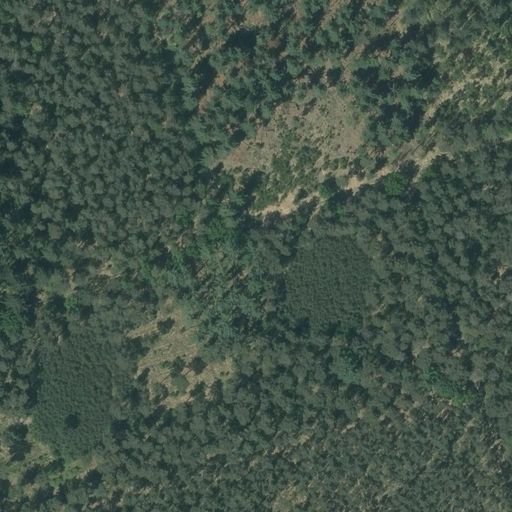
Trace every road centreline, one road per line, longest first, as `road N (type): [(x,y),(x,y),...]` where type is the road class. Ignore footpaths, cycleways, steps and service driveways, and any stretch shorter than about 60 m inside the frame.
road 1 (track): [(511,489),(405,177),(232,235)]
road 2 (track): [(0,318),(232,235)]
